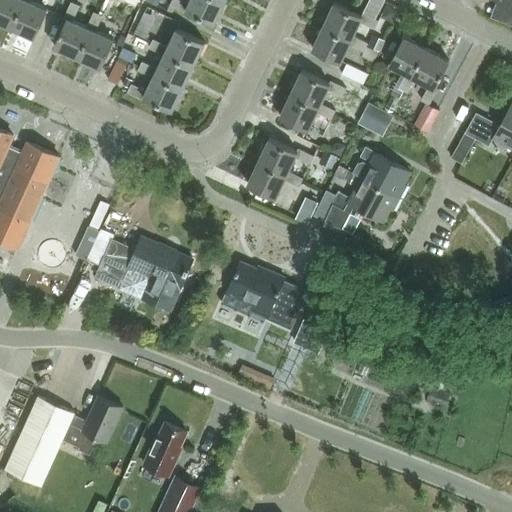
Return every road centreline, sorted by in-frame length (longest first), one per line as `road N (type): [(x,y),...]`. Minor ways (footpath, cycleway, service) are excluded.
road 1 (unclassified): [(511,509),(109,346),(0,337)]
road 2 (residential): [(0,68),(195,152),(226,132),(290,0)]
road 3 (residential): [(407,252),(445,186),(449,106),(488,32)]
